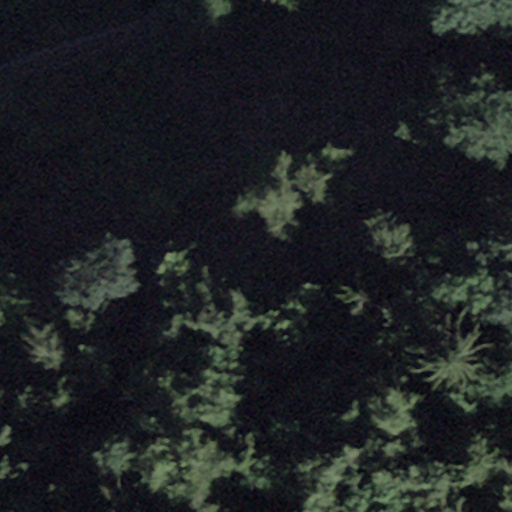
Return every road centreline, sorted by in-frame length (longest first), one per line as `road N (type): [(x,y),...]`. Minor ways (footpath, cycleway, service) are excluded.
road 1 (track): [(511,246),(387,241),(63,337),(0,331)]
road 2 (track): [(115,0),(0,53)]
